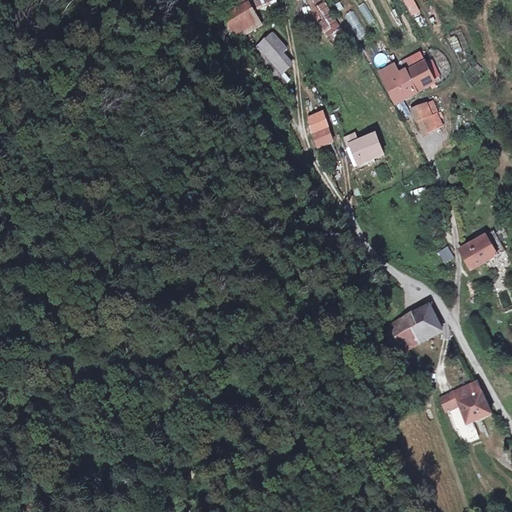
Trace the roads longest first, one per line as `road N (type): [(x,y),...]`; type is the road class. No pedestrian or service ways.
road 1 (residential): [(511,426),(439,305),(364,248),(303,134)]
road 2 (tertiary): [(0,206),(111,511)]
road 3 (track): [(364,248),(165,0)]
road 4 (track): [(286,0),(303,134)]
